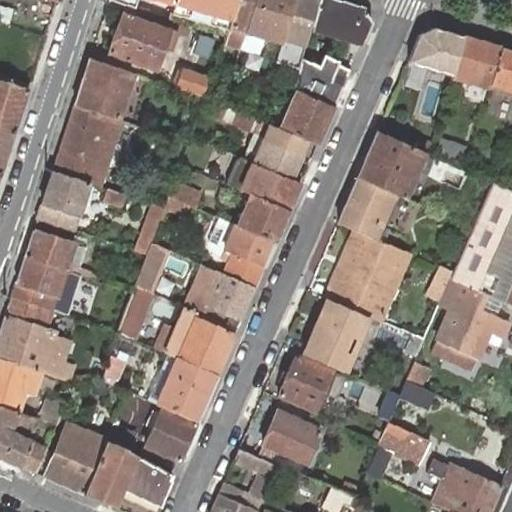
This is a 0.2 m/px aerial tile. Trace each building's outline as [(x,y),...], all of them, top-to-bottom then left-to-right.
[(46,0),(43,13),(51,15),(55,0),(46,0)] [(111,0),(134,7),(143,9),(145,1),(142,0),(162,0),(173,3),(173,0),(111,0)] [(235,0),(173,0),(173,3),(171,8),(170,10),(168,17),(195,26),(217,32),(225,35),(228,27),(229,24),(235,0)] [(235,0),(229,24),(244,29),(252,0),(235,0)] [(291,0),(252,0),(244,29),(280,39),(291,0)] [(274,61),(297,68),(301,58),(310,24),(313,17),(317,0),(291,0),(280,39),(275,58),(274,61)] [(362,9),(333,0),(317,0),(313,17),(310,24),(338,32),(340,33),(349,35),(363,39),(370,22),(362,9)] [(170,10),(171,8),(161,6),(159,14),(168,17),(170,10)] [(165,43),(169,30),(153,24),(121,13),(116,28),(113,36),(108,51),(157,68),(165,43)] [(33,32),(44,36),(49,20),(38,17),(33,32)] [(171,26),(169,30),(165,43),(169,44),(175,27),(171,26)] [(419,35),(407,61),(451,73),(462,37),(432,29),(419,35)] [(195,48),(218,55),(223,43),(225,38),(201,30),(195,48)] [(462,37),(451,73),(450,76),(487,87),(489,82),(491,73),(499,48),(474,40),(462,37)] [(511,51),(499,48),(491,73),(489,82),(495,84),(506,87),(511,88),(511,51)] [(294,90),(333,106),(349,70),(337,64),(338,62),(322,54),(321,57),(318,65),(301,58),(297,68),(292,89),(294,90)] [(127,85),(132,72),(90,58),(74,105),(116,119),(127,85)] [(171,86),(200,95),(206,74),(177,65),(171,86)] [(0,125),(13,130),(27,89),(0,79),(0,125)] [(316,145),(333,106),(294,90),(278,127),(308,140),(316,145)] [(112,144),(120,120),(116,119),(74,105),(52,170),(88,182),(98,185),(104,167),(112,144)] [(301,155),(308,140),(278,127),(268,123),(260,120),(253,133),(251,138),(246,150),(242,157),(247,159),(251,161),(253,162),(291,178),(301,155)] [(0,169),(13,130),(0,125),(0,169)] [(421,151),(376,131),(357,176),(389,191),(399,195),(401,196),(412,171),(421,151)] [(425,153),(421,151),(412,171),(417,173),(425,153)] [(288,209),(300,182),(291,178),(253,162),(241,190),(249,193),(288,209)] [(52,170),(36,219),(71,230),(73,228),(74,222),(79,208),(81,204),(88,182),(52,170)] [(389,191),(357,176),(337,222),(356,230),(369,236),(377,219),(389,191)] [(200,194),(172,181),(167,195),(185,203),(194,207),(200,194)] [(511,191),(504,187),(492,182),(472,228),(453,271),(450,278),(475,290),(482,294),(498,301),(500,302),(511,307),(511,191)] [(124,194),(106,188),(102,201),(121,207),(124,194)] [(389,191),(377,219),(386,223),(390,215),(394,205),(399,195),(389,191)] [(274,242),(288,209),(249,193),(235,224),(274,242)] [(178,218),(185,203),(167,195),(162,207),(160,214),(170,218),(171,215),(178,218)] [(150,211),(160,214),(162,207),(153,203),(150,211)] [(257,281),(274,242),(235,224),(233,224),(223,219),(207,213),(204,220),(219,227),(212,244),(222,249),(230,252),(224,267),(250,278),(257,281)] [(87,277),(92,279),(94,272),(78,267),(66,263),(73,243),(32,230),(24,256),(64,269),(75,273),(87,277)] [(369,236),(356,230),(326,299),(367,316),(371,319),(402,250),(379,240),(369,236)] [(146,254),(150,242),(145,240),(140,252),(146,254)] [(150,291),(166,249),(150,242),(146,254),(134,284),(150,291)] [(66,263),(78,267),(84,247),(73,243),(66,263)] [(15,282),(10,296),(51,309),(54,301),(56,295),(62,277),(72,280),(84,284),(87,277),(75,273),(64,269),(24,256),(15,282)] [(198,277),(204,265),(189,259),(184,271),(198,277)] [(240,319),(254,287),(247,284),(220,272),(213,288),(202,283),(191,308),(196,311),(202,314),(235,329),(240,319)] [(62,277),(56,295),(65,298),(72,280),(62,277)] [(254,287),(257,281),(250,278),(247,284),(254,287)] [(509,322),(495,315),(476,307),(482,294),(475,290),(450,278),(449,278),(438,302),(439,303),(451,308),(436,341),(432,351),(473,370),(478,358),(486,338),(489,331),(503,337),(509,322)] [(152,292),(150,291),(134,284),(131,292),(116,331),(133,339),(152,292)] [(495,315),(500,302),(498,301),(482,294),(476,307),(495,315)] [(307,321),(314,324),(326,299),(318,295),(307,321)] [(47,324),(52,309),(51,309),(10,296),(6,310),(47,324)] [(343,371),(367,316),(326,299),(302,353),(343,371)] [(232,335),(235,329),(202,314),(196,311),(191,308),(185,307),(183,305),(162,351),(164,352),(176,357),(215,375),(232,335)] [(6,310),(4,316),(45,329),(47,324),(6,310)] [(41,372),(69,380),(74,365),(55,358),(48,352),(54,332),(45,329),(4,316),(0,328),(0,358),(36,370),(41,372)] [(489,331),(486,338),(500,343),(503,337),(489,331)] [(165,382),(176,357),(164,352),(157,368),(154,376),(153,377),(144,399),(156,404),(162,390),(164,385),(165,382)] [(325,383),(331,371),(294,355),(286,372),(282,384),(277,394),(314,410),(318,399),(325,383)] [(195,420),(215,375),(176,357),(165,382),(164,385),(162,390),(156,404),(195,420)] [(0,358),(0,405),(19,411),(25,391),(15,388),(18,381),(36,387),(41,372),(36,370),(0,358)] [(405,380),(421,388),(429,368),(413,361),(405,380)] [(340,375),(331,371),(325,383),(329,385),(335,388),(340,375)] [(110,384),(101,380),(92,381),(88,389),(97,392),(105,394),(110,384)] [(15,388),(25,391),(34,394),(36,387),(18,381),(15,388)] [(351,382),(347,397),(376,405),(380,390),(351,382)] [(42,419),(56,424),(66,402),(53,396),(42,419)] [(0,457),(21,466),(35,473),(46,448),(31,442),(23,438),(32,416),(19,411),(0,405),(0,457)] [(178,460),(195,421),(161,408),(155,421),(150,432),(144,444),(178,460)] [(276,413),(262,443),(305,463),(319,433),(283,417),(276,413)] [(43,476),(82,493),(104,439),(85,431),(66,422),(43,476)] [(379,439),(391,444),(421,457),(428,440),(387,422),(379,439)] [(133,434),(110,424),(104,439),(125,447),(126,446),(128,446),(133,434)] [(154,511),(172,473),(124,450),(125,447),(104,439),(82,493),(103,502),(125,511),(154,511)] [(364,471),(375,476),(391,444),(379,439),(377,442),(364,471)] [(271,479),(273,481),(279,467),(238,448),(231,462),(257,474),(248,496),(222,485),(209,511),(257,511),(258,510),(271,479)] [(454,511),(488,511),(501,485),(462,467),(450,462),(448,466),(432,459),(425,472),(442,479),(432,502),(444,507),(451,510),(454,511)] [(330,486),(320,504),(333,511),(338,511),(347,496),(330,486)]
